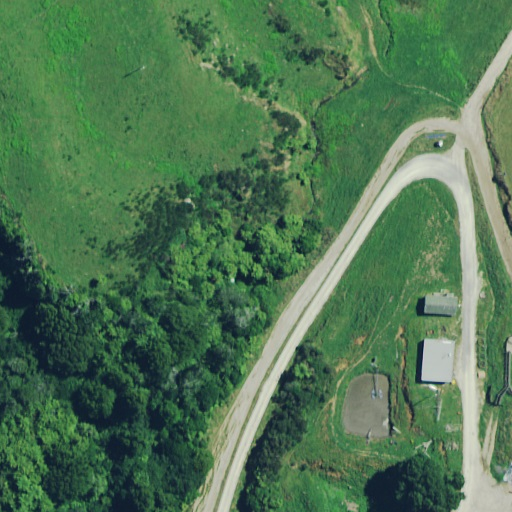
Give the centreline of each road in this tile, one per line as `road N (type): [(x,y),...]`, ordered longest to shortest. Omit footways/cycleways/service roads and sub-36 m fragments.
road 1 (track): [(466,129),(417,128),(395,149),(242,401),(208,511)]
road 2 (track): [(511,257),(470,118)]
road 3 (track): [(450,172),(477,98),(511,43)]
